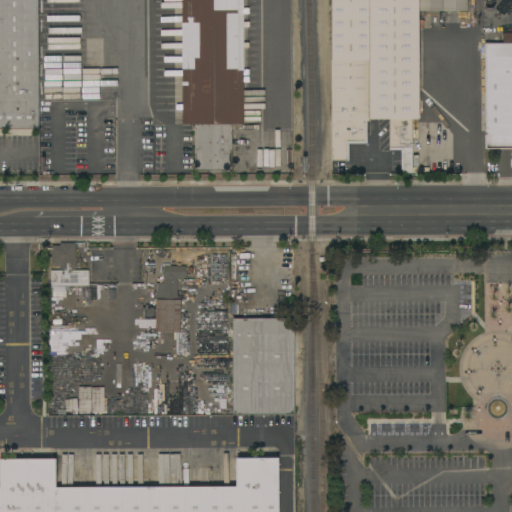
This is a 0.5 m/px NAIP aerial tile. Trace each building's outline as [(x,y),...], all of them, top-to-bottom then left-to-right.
[(32,129),(7,129),(7,128),(1,128),(1,129),(0,129),(0,0),(36,0),(38,129),(32,129)] [(230,124),(231,171),(221,171),(221,173),(211,173),(211,171),(194,171),(194,124),(181,124),(181,0),(242,0),(243,124),(230,124)] [(466,0),(466,11),(417,11),(418,119),(411,119),(412,173),(403,173),(400,173),(400,150),(389,150),(389,119),(368,119),(368,121),(366,121),(366,143),(348,143),(348,161),(331,161),(330,0),(466,0)] [(511,148),(485,149),(484,43),(501,43),(501,33),(511,33),(511,148)] [(59,269),(59,266),(51,266),(51,243),(75,243),(75,269),(59,269)] [(155,332),(155,319),(142,317),(143,305),(155,307),(156,299),(155,299),(155,283),(163,283),(163,266),(186,266),(185,278),(176,277),(176,300),(180,300),(179,333),(155,332)] [(88,270),(88,285),(50,285),(50,270),(88,270)] [(232,318),(237,318),(237,307),(262,306),(262,319),(293,318),(294,414),(232,415),(232,318)] [(89,390),(102,389),(102,414),(90,414),(90,415),(77,415),(77,391),(89,390)] [(116,402),(115,414),(103,414),(103,401),(116,402)] [(0,511),(0,459),(54,459),(55,488),(236,487),(235,458),(277,458),(277,511),(0,511)]
